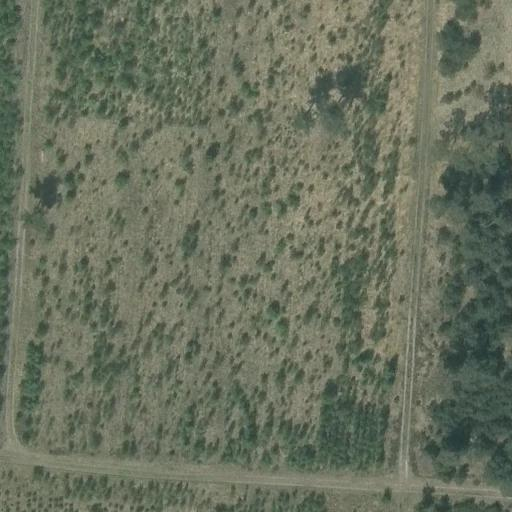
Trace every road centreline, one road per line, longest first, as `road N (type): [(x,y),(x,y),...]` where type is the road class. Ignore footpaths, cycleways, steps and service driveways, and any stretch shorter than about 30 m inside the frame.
road 1 (track): [(0,460),(511,498)]
road 2 (track): [(433,0),(400,511)]
road 3 (track): [(19,0),(0,289)]
